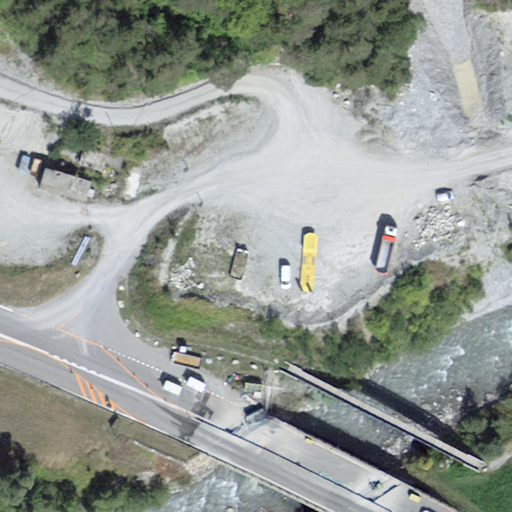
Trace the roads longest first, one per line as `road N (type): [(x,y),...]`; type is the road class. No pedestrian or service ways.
road 1 (track): [(0,84),(118,117),(255,83),(286,108),(283,149),(158,206),(114,266)]
road 2 (primary): [(394,511),(229,430),(0,333)]
road 3 (track): [(277,154),(410,173),(511,154)]
road 4 (track): [(138,226),(72,218),(0,246)]
